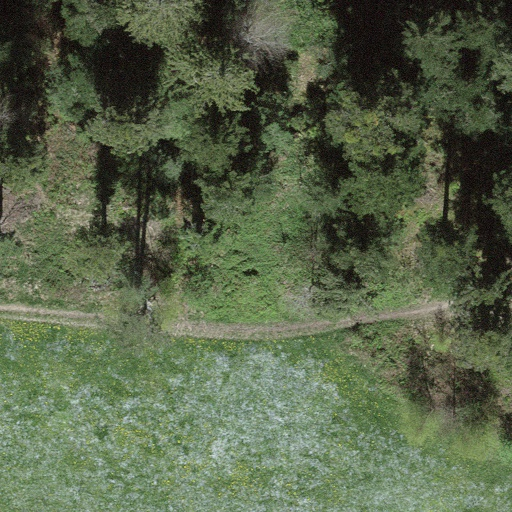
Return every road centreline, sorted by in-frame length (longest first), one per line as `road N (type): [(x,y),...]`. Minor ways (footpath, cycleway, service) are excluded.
road 1 (track): [(511,290),(287,331),(0,308)]
road 2 (track): [(354,0),(511,150)]
